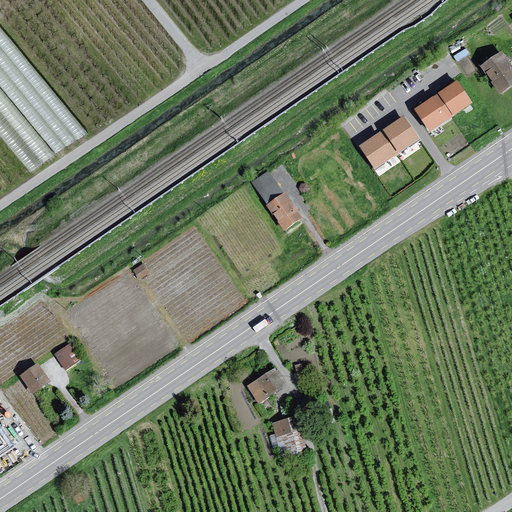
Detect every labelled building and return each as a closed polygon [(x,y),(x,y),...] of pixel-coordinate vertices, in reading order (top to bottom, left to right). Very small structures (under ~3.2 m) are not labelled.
[(511,68),(503,54),(481,69),(500,96),(511,87),(511,68)] [(417,112),(432,134),(474,106),(459,84),(417,112)] [(361,149),(377,172),(421,142),(405,119),(361,149)] [(253,182),(268,204),(283,194),(268,172),(253,182)] [(307,184),(302,184),(300,188),(302,192),(307,192),(309,188),(307,184)] [(285,194),(266,206),(284,233),(302,221),(285,194)] [(70,348),(55,357),(65,373),(80,362),(70,348)] [(38,367),(20,380),(33,396),(51,385),(38,367)] [(276,372),(247,390),(258,407),(285,390),(276,372)] [(295,419),(272,427),(277,440),(300,434),(295,419)]
